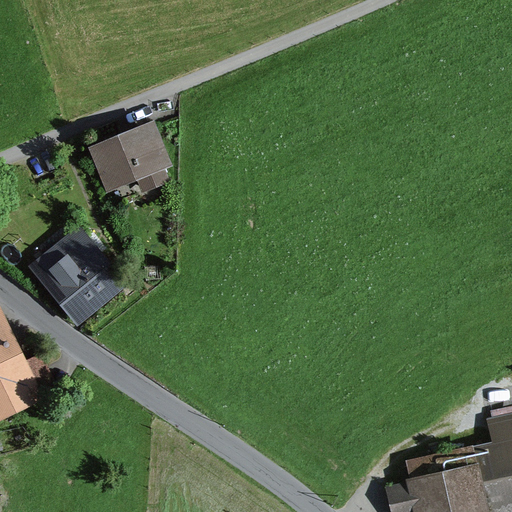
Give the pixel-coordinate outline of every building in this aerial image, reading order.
[(95,152),(102,168),(110,165),(117,181),(137,173),(143,188),(164,179),(158,164),(164,162),(151,130),(95,152)] [(117,282),(77,234),(39,265),(79,313),(117,282)] [(0,403),(50,380),(40,357),(20,366),(0,324),(0,403)] [(511,511),(511,415),(494,420),(496,430),(493,431),(496,446),(473,451),(486,511),(511,511)] [(478,511),(465,452),(413,464),(417,482),(391,488),(396,511),(478,511)]
